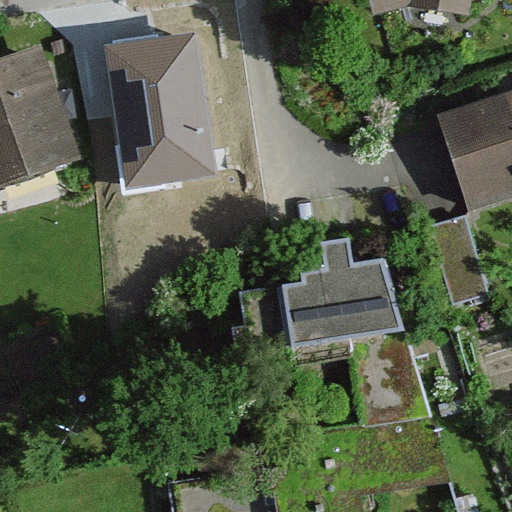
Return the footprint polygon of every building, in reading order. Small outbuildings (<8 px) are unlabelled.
[(371,0),(376,17),(434,0),(371,0)] [(197,35),(107,51),(131,185),(221,169),(197,35)] [(0,185),(82,153),(41,49),(0,65),(0,185)] [(511,94),(441,120),(473,207),(511,192),(511,94)] [(466,220),(434,230),(454,303),(487,293),(466,220)] [(324,264),(284,268),(294,348),(400,336),(391,262),(353,266),(350,242),(322,246),(324,264)] [(175,478),(180,511),(268,511),(262,465),(175,478)]
